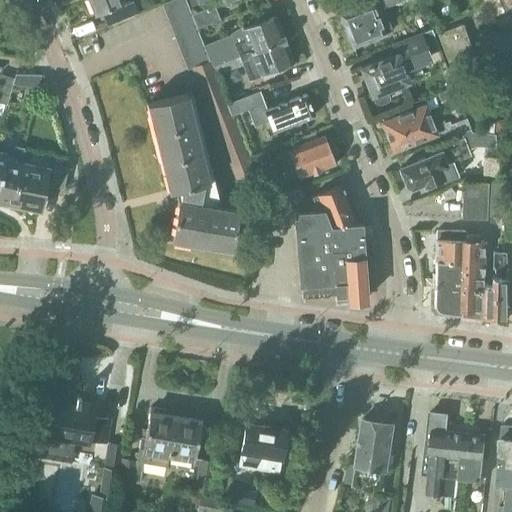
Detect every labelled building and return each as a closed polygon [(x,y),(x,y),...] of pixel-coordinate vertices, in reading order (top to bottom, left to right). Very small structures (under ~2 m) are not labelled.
[(88,0),(94,13),(103,9),(109,23),(134,12),(129,0),(88,0)] [(168,0),(160,3),(164,14),(189,5),(186,0),(168,0)] [(383,7),(399,0),(370,0),(371,2),(340,14),(352,46),(384,33),(392,29),(383,7)] [(511,0),(498,0),(504,13),(511,9),(511,0)] [(192,14),(189,5),(164,14),(168,25),(193,16),(192,14)] [(214,6),(200,11),(192,14),(193,16),(198,27),(198,28),(219,19),(214,6)] [(230,34),(202,45),(203,50),(208,61),(210,67),(240,56),(284,37),(275,15),(242,29),(240,26),(230,33),(230,34)] [(198,27),(193,16),(168,25),(173,36),(198,27)] [(447,62),(473,52),(462,24),(436,33),(447,62)] [(198,28),(198,27),(173,36),(177,48),(199,39),(195,29),(198,28)] [(392,44),(395,53),(360,66),(371,94),(372,94),(375,103),(380,104),(388,101),(390,97),(387,88),(407,80),(403,69),(430,59),(428,54),(439,50),(431,29),(392,44)] [(240,56),(210,67),(211,68),(213,75),(223,71),(223,73),(243,65),(248,80),(259,76),(258,73),(259,72),(260,73),(279,65),(281,69),(293,65),(291,61),(293,60),(284,37),(240,56)] [(202,45),(199,39),(177,48),(181,59),(203,50),(202,45)] [(203,50),(181,59),(186,70),(194,66),(208,61),(203,50)] [(511,88),(511,61),(495,59),(491,85),(490,90),(506,93),(507,88),(511,88)] [(208,61),(194,66),(197,74),(211,68),(210,67),(208,61)] [(211,68),(197,74),(200,81),(214,76),(213,75),(211,68)] [(0,103),(3,105),(11,77),(0,73),(0,103)] [(40,73),(15,74),(13,83),(37,88),(40,74),(40,73)] [(214,76),(200,81),(203,89),(217,83),(214,76)] [(217,83),(203,89),(206,96),(219,91),(217,83)] [(454,87),(438,93),(441,102),(457,96),(454,87)] [(222,98),(219,91),(206,96),(209,104),(222,98)] [(259,91),(226,104),(231,115),(247,109),(254,126),(269,120),(273,131),(314,115),(305,93),(266,109),(259,91)] [(186,92),(147,102),(169,191),(176,190),(203,182),(208,181),(186,92)] [(225,106),(222,98),(209,104),(211,111),(225,106)] [(404,135),(443,120),(440,113),(431,116),(427,104),(382,122),(387,136),(402,130),(404,135)] [(225,106),(211,111),(214,118),(228,113),(225,106)] [(228,113),(214,118),(217,126),(231,120),(228,113)] [(449,126),(449,127),(453,135),(470,128),(467,120),(466,119),(449,126)] [(234,128),(231,120),(217,126),(220,133),(234,128)] [(447,129),(443,120),(404,135),(402,130),(387,136),(391,146),(397,149),(447,129)] [(494,122),(484,121),(483,131),(493,132),(494,122)] [(506,121),(496,121),(496,130),(505,130),(506,121)] [(234,128),(220,133),(223,141),(237,135),(234,128)] [(240,143),(237,135),(223,141),(226,148),(240,143)] [(289,150),(277,154),(286,179),(298,174),(299,177),(333,164),(322,135),(288,148),(289,150)] [(243,150),(240,143),(226,148),(229,156),(243,150)] [(460,159),(454,146),(399,167),(406,184),(411,187),(422,183),(424,186),(443,179),(438,168),(460,159)] [(243,150),(229,156),(232,163),(246,158),(243,150)] [(4,154),(0,152),(0,200),(12,203),(19,163),(3,160),(4,154)] [(498,157),(483,157),(482,179),(498,179),(498,157)] [(246,158),(232,163),(235,171),(249,165),(246,158)] [(48,169),(19,163),(12,203),(15,203),(15,207),(25,209),(27,206),(40,208),(48,169)] [(63,188),(67,166),(54,164),(51,186),(63,188)] [(252,173),(249,165),(235,171),(238,178),(252,173)] [(252,173),(238,178),(241,185),(255,180),(252,173)] [(487,180),(487,181),(487,183),(485,216),(504,216),(501,180),(487,180)] [(181,190),(180,199),(200,201),(203,182),(176,190),(181,190)] [(487,183),(462,182),(461,218),(485,219),(485,216),(487,183)] [(300,286),(301,298),(334,295),(335,301),(348,300),(353,304),(360,304),(366,299),(365,290),(375,289),(371,235),(361,236),(360,223),(354,223),(342,191),(344,191),(343,187),(340,187),(340,184),(301,199),(305,210),(296,211),(297,217),(294,217),(299,286),(300,286)] [(511,193),(502,194),(505,213),(505,234),(511,234),(511,193)] [(237,210),(177,199),(171,238),(231,249),(237,210)] [(436,231),(436,239),(435,239),(434,273),(430,273),(430,286),(433,286),(433,303),(434,306),(436,309),(441,311),(459,313),(464,240),(464,235),(464,231),(453,231),(436,231)] [(472,241),(464,240),(459,313),(478,316),(480,284),(481,242),(472,241)] [(488,284),(480,284),(478,316),(507,319),(504,252),(491,252),(490,268),(492,267),(492,271),(498,272),(498,277),(490,277),(488,284)] [(37,422),(31,456),(57,460),(58,450),(60,442),(61,436),(74,438),(102,443),(107,419),(99,417),(93,416),(94,410),(96,399),(78,396),(75,396),(74,402),(74,406),(41,400),(40,408),(37,407),(35,418),(38,419),(38,420),(37,422)] [(118,470),(117,470),(115,480),(131,482),(139,484),(143,462),(164,466),(166,454),(191,458),(195,437),(199,438),(203,421),(164,414),(165,409),(149,406),(141,448),(138,447),(135,460),(120,458),(120,457),(118,470)] [(445,431),(447,415),(429,413),(422,474),(428,474),(425,495),(455,499),(460,458),(443,456),(445,431)] [(362,418),(352,486),(384,491),(394,423),(362,418)] [(245,422),(237,466),(279,472),(286,429),(285,429),(245,422)] [(511,511),(511,431),(501,430),(495,482),(500,483),(499,487),(505,488),(503,507),(499,506),(497,511),(511,511)] [(485,436),(445,431),(443,456),(460,458),(455,499),(457,478),(475,480),(475,483),(480,483),(485,436)] [(120,457),(120,458),(123,445),(107,442),(102,468),(117,470),(118,470),(120,457)] [(195,491),(212,494),(216,460),(200,458),(195,491)] [(232,486),(228,499),(250,506),(255,490),(232,486)] [(197,508),(196,511),(221,511),(224,500),(176,490),(173,504),(197,508)] [(387,511),(389,497),(371,494),(368,511),(387,511)]
